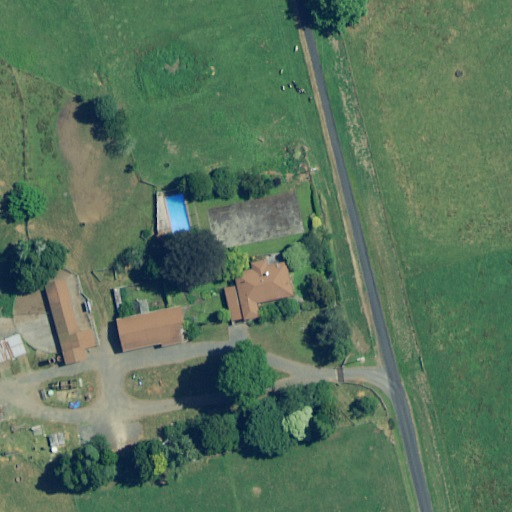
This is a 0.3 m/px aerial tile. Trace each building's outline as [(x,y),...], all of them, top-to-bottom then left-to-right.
[(257,302),(291,293),(286,264),(236,277),(238,286),(224,290),(234,319),(261,318),(257,302)] [(64,284),(48,288),(66,366),(83,362),(81,350),(93,347),(89,330),(75,333),(64,284)] [(184,308),(122,320),(128,348),(189,335),(184,308)] [(0,341),(0,363),(27,353),(20,334),(0,341)] [(141,423),(132,425),(137,447),(147,444),(141,423)] [(49,436),(52,447),(65,443),(62,432),(49,436)]
